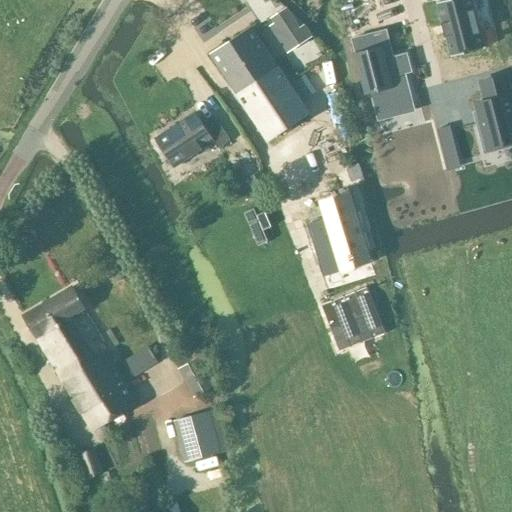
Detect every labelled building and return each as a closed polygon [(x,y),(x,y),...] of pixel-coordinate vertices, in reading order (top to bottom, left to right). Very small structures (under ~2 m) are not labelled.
[(455,0),(457,5),(450,7),(464,63),(504,52),(490,0),(455,0)] [(291,10),(274,21),(294,53),(318,37),(311,28),(306,31),(291,10)] [(268,141),(309,114),(252,27),(211,55),(268,141)] [(387,42),(364,50),(381,104),(390,100),(391,116),(414,110),(407,76),(414,75),(408,53),(392,59),(387,42)] [(496,106),(486,110),(490,131),(487,132),(493,155),(511,149),(511,77),(487,84),(496,106)] [(218,148),(230,140),(215,117),(203,124),(194,110),(154,136),(174,167),(214,142),(218,148)] [(362,178),(357,164),(346,167),(351,182),(362,178)] [(268,193),(259,173),(249,178),(258,198),(268,193)] [(245,212),(259,245),(275,239),(261,205),(245,212)] [(344,209),(318,218),(321,227),(312,231),(321,257),(330,254),(333,263),(359,254),(344,209)] [(24,315),(81,412),(104,397),(97,384),(119,370),(72,287),(24,315)] [(384,335),(366,288),(321,305),(339,352),(384,335)] [(149,347),(120,363),(130,379),(158,363),(149,347)] [(137,402),(119,370),(97,384),(104,397),(81,412),(92,430),(137,402)] [(205,371),(185,382),(193,398),(194,398),(214,387),(205,371)] [(210,412),(174,422),(185,462),(221,451),(210,412)] [(90,478),(102,473),(94,449),(82,453),(90,478)]
